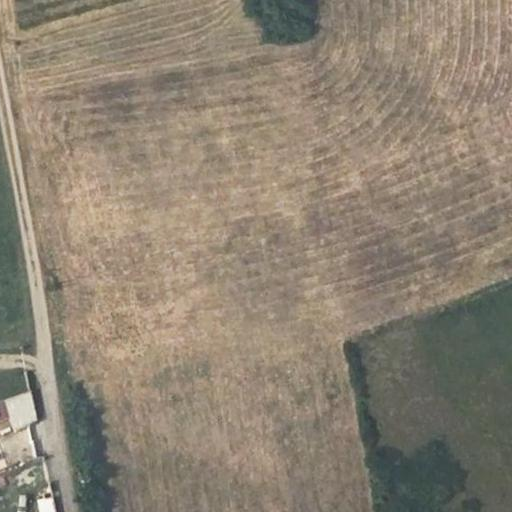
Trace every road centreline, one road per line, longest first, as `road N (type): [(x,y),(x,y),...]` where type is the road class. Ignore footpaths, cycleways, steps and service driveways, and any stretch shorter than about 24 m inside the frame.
road 1 (track): [(0,71),(45,359)]
road 2 (unclassified): [(45,359),(72,511)]
